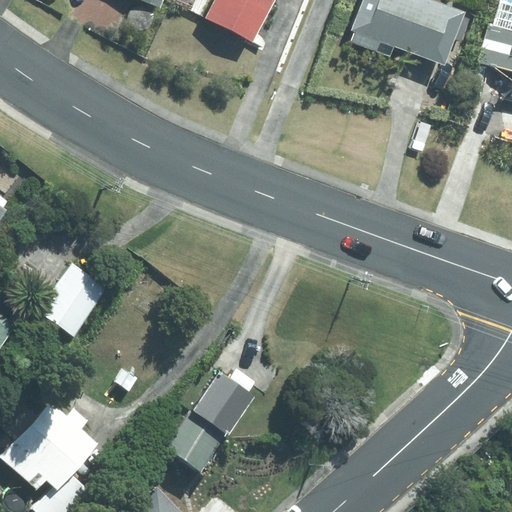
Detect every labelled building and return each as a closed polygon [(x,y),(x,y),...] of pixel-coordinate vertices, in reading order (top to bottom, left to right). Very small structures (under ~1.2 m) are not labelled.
[(207,0),(200,14),(245,37),(264,0),(207,0)] [(350,0),(339,27),(343,29),(339,40),(376,54),(381,42),(427,60),(447,9),(424,0),(350,0)] [(511,8),(498,5),(493,24),(482,21),(471,60),(507,71),(501,94),(511,97),(511,8)] [(68,262),(32,307),(64,332),(100,287),(68,262)] [(0,332),(9,321),(0,314),(0,332)] [(107,381),(123,393),(139,372),(122,360),(107,381)] [(194,467),(227,421),(249,391),(249,390),(215,366),(188,404),(161,442),(193,466),(194,467)] [(44,398),(0,447),(0,457),(30,485),(39,475),(50,485),(91,440),(44,398)] [(170,511),(141,481),(114,507),(118,511),(170,511)]
